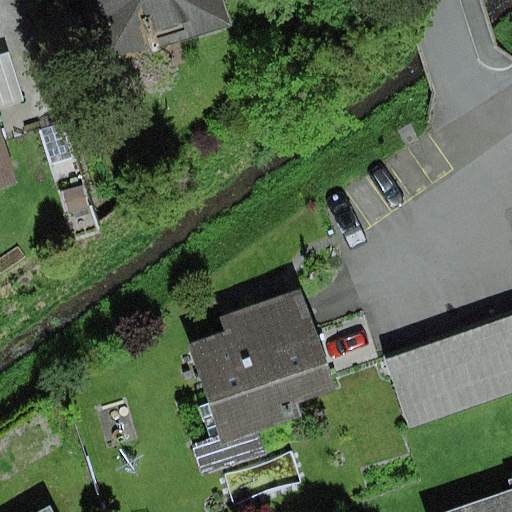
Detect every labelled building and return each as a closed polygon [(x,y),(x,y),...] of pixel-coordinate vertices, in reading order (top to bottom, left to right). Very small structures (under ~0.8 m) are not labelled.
[(79,0),(102,74),(245,32),(235,0),(79,0)] [(0,131),(0,188),(17,183),(0,131)] [(230,336),(191,349),(222,440),(281,421),(276,405),(329,388),(307,321),(297,292),(223,317),(230,336)] [(511,319),(388,363),(411,428),(511,392),(511,319)] [(509,496),(460,511),(511,511),(511,484),(506,486),(509,496)]
